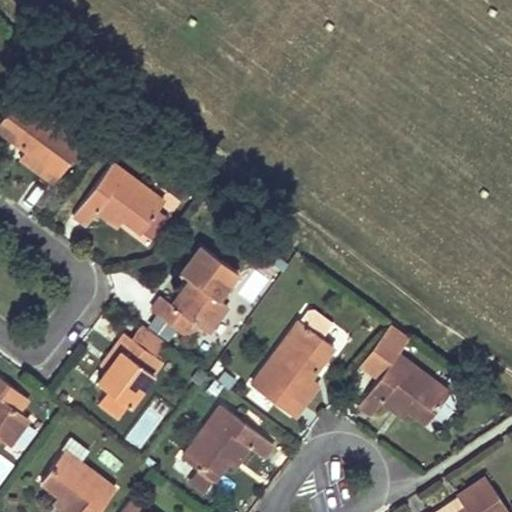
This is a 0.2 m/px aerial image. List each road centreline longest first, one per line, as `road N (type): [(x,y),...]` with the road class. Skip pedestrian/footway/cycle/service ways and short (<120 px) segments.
road 1 (track): [(511,373),(25,0)]
road 2 (residential): [(0,205),(74,263),(85,285),(47,340),(18,345),(5,336)]
road 3 (residential): [(375,496),(359,450),(324,445),(274,511)]
